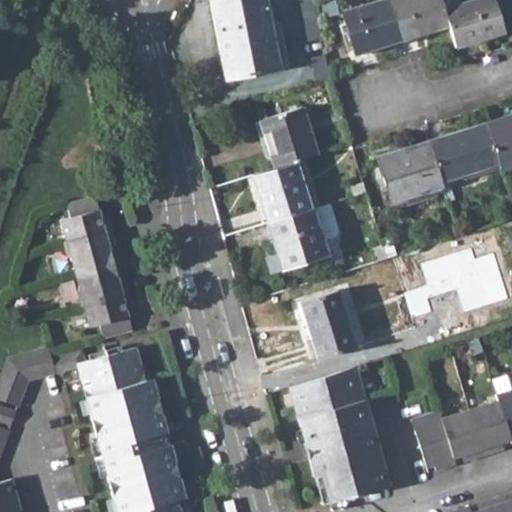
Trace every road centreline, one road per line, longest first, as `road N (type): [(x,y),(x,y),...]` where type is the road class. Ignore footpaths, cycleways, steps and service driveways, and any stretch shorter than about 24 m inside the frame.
road 1 (residential): [(257,511),(126,0)]
road 2 (residential): [(367,511),(511,469)]
road 3 (residential): [(511,70),(385,108)]
